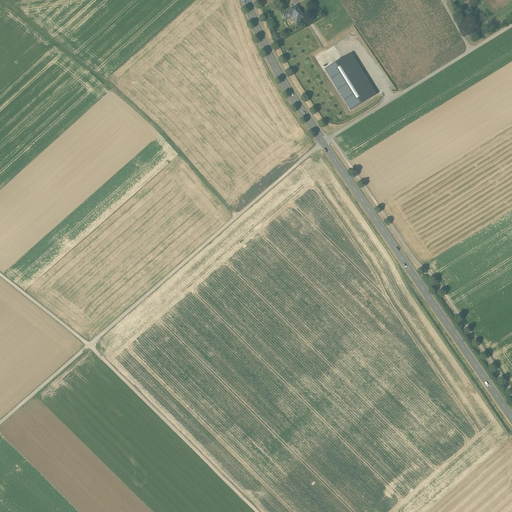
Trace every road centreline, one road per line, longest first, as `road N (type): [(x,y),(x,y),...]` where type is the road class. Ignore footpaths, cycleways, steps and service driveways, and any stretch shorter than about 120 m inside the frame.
road 1 (track): [(87,345),(322,143),(511,26)]
road 2 (secondary): [(511,419),(283,83),(245,0)]
road 3 (track): [(235,217),(149,121),(0,0)]
road 4 (track): [(87,345),(256,511)]
